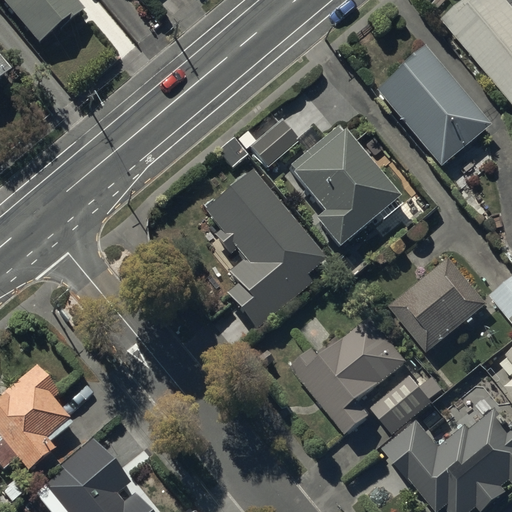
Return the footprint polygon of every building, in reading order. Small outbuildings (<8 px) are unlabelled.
[(70,27),(83,16),(69,0),(0,0),(0,6),(37,50),(67,24),(70,27)] [(470,3),(443,26),(511,107),(511,10),(503,0),(485,0),(475,9),(470,3)] [(439,173),(488,133),(423,54),(397,75),(399,79),(376,98),(439,173)] [(0,85),(9,78),(0,67),(0,85)] [(297,145),(280,126),(249,153),(266,173),(297,145)] [(336,133),(289,172),(294,178),(291,180),(322,219),(313,226),(337,255),(399,204),(344,137),(341,139),(336,133)] [(251,176),(202,216),(219,236),(213,240),(229,259),(235,255),(257,281),(235,300),(261,331),(315,286),(294,262),(311,247),(251,176)] [(428,357),(488,308),(450,262),(390,311),(428,357)] [(511,282),(490,301),(511,327),(511,282)] [(314,354),(291,373),(346,440),(369,421),(358,408),(407,368),(370,324),(322,364),(314,354)] [(507,362),(500,367),(509,379),(511,376),(511,385),(506,391),(511,398),(511,353),(505,359),(507,362)] [(0,446),(1,447),(0,447),(0,474),(1,476),(16,465),(26,477),(53,455),(48,449),(71,430),(50,404),(58,398),(35,371),(0,398),(0,446)] [(412,380),(370,412),(393,440),(434,406),(412,380)] [(416,426),(382,453),(395,472),(410,486),(432,511),(474,511),(476,511),(487,511),(506,496),(502,491),(510,484),(511,485),(511,424),(507,428),(496,415),(470,437),(465,432),(440,453),(416,426)] [(90,445),(58,472),(86,504),(118,477),(90,445)] [(122,511),(107,493),(84,511),(140,511),(133,502),(122,511)]
